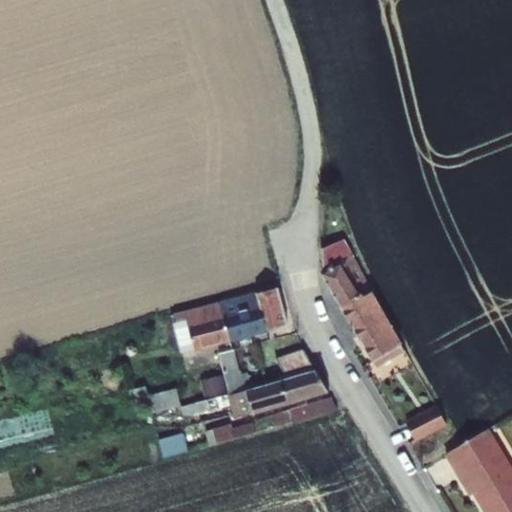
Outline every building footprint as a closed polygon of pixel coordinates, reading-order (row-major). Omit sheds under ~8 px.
[(361,295),(335,249),(321,256),(313,282),(333,312),(361,295)] [(268,329),(288,324),(278,288),(258,293),(268,329)] [(223,302),(232,339),(268,329),(258,293),(223,302)] [(394,354),(361,295),(333,312),(369,368),(394,354)] [(223,302),(175,315),(177,322),(175,323),(183,352),(232,339),(223,302)] [(244,391),(251,389),(248,375),(243,376),(238,369),(233,349),(220,353),(230,395),(244,391)] [(288,378),(316,370),(305,350),(277,359),(288,378)] [(282,380),(289,403),(330,391),(316,370),(288,378),(282,380)] [(230,395),(186,406),(188,415),(232,403),(236,418),(289,403),(282,380),(251,389),(244,391),(230,395)] [(149,395),(153,412),(182,405),(177,388),(149,395)] [(333,398),(291,410),(295,423),(338,410),(333,398)] [(295,423),(291,410),(262,419),(263,421),(257,423),(260,432),(295,423)] [(401,424),(406,441),(431,434),(426,417),(401,424)] [(210,446),(257,433),(254,424),(233,430),(231,424),(207,432),(210,446)] [(159,441),(164,459),(190,452),(185,434),(159,441)] [(511,511),(511,494),(476,438),(433,465),(460,508),(465,505),(469,511),(511,511)]
